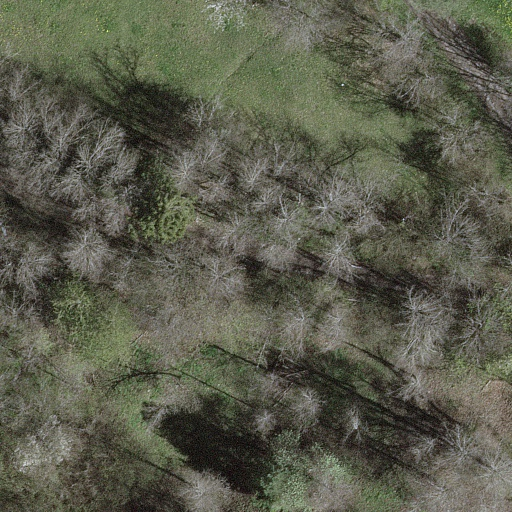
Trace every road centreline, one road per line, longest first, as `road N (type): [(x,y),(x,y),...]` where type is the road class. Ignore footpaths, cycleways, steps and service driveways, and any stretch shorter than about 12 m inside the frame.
road 1 (track): [(511,320),(197,247),(0,183)]
road 2 (track): [(348,0),(511,182)]
